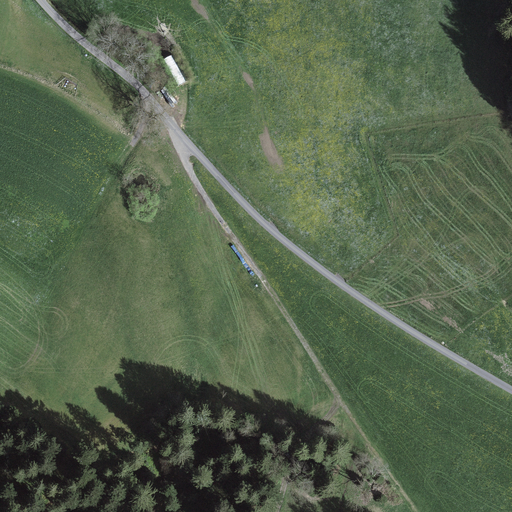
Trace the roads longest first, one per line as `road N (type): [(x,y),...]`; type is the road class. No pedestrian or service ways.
road 1 (track): [(511,387),(298,249),(41,0)]
road 2 (track): [(171,127),(201,188),(411,511)]
road 3 (track): [(339,404),(291,460),(277,511)]
